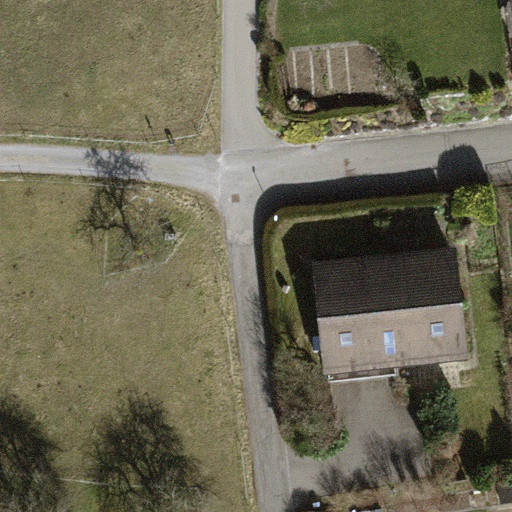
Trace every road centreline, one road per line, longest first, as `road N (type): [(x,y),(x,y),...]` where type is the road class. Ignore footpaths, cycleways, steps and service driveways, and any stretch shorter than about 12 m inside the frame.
road 1 (residential): [(283,511),(242,179)]
road 2 (residential): [(511,151),(242,179)]
road 3 (track): [(242,179),(0,167)]
road 4 (residential): [(242,179),(244,0)]
